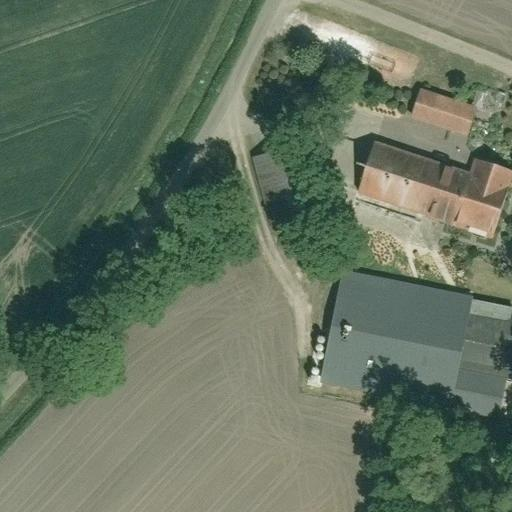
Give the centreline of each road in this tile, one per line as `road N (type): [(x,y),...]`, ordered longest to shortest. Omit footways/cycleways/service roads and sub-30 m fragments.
road 1 (residential): [(0,392),(136,237),(210,123),(271,0)]
road 2 (unknown): [(319,0),(511,67)]
